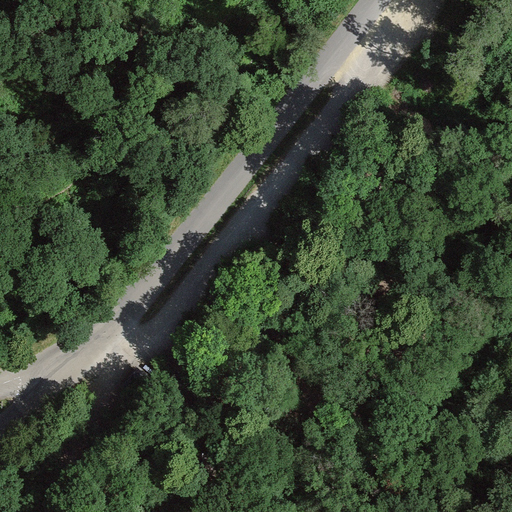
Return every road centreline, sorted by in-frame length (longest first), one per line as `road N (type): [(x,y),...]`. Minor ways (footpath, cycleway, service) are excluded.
road 1 (unclassified): [(377,0),(101,344)]
road 2 (track): [(244,0),(127,136),(55,196),(0,228)]
road 3 (track): [(319,511),(131,496),(10,423)]
road 4 (track): [(82,363),(78,511)]
road 5 (unclassified): [(101,344),(0,430)]
